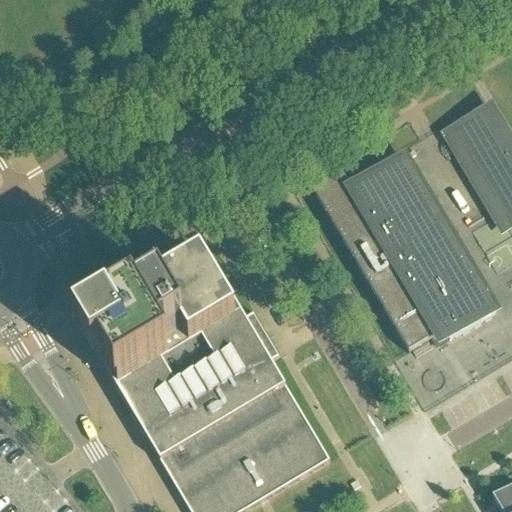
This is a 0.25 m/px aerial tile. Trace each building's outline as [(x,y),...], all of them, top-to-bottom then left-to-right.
[(31,31),(0,49),(0,119),(16,146),(78,109),(31,31)] [(511,149),(489,110),(452,132),(511,231),(511,149)] [(449,345),(496,317),(403,161),(350,193),(342,179),(313,196),(409,357),(433,343),(438,351),(448,344),(449,345)] [(207,259),(82,334),(187,511),(252,511),(330,466),(271,367),(279,362),(253,319),(245,324),(207,259)] [(511,511),(511,490),(492,502),(497,511),(511,511)]
